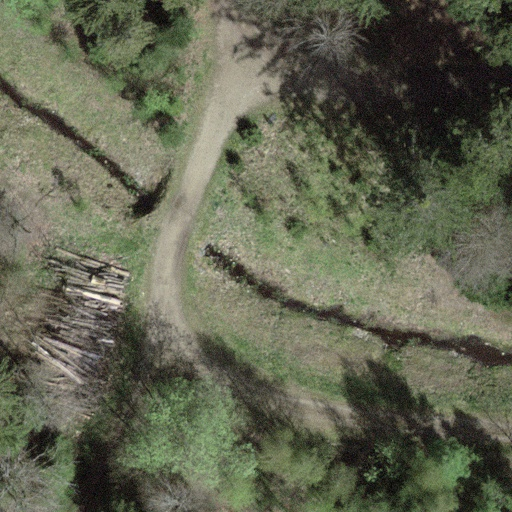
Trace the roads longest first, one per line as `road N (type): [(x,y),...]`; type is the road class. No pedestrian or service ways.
road 1 (track): [(511,433),(336,419),(208,372),(170,332)]
road 2 (track): [(225,0),(233,77),(168,264),(170,332)]
road 3 (track): [(233,77),(353,90),(511,73)]
road 4 (track): [(170,332),(77,511)]
